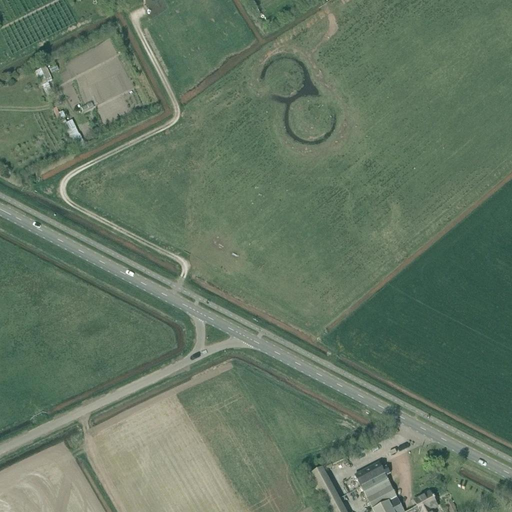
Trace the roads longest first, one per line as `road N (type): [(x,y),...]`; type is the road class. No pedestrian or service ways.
road 1 (tertiary): [(511,474),(253,342)]
road 2 (tertiary): [(197,313),(0,210)]
road 3 (unclassified): [(0,453),(193,362)]
